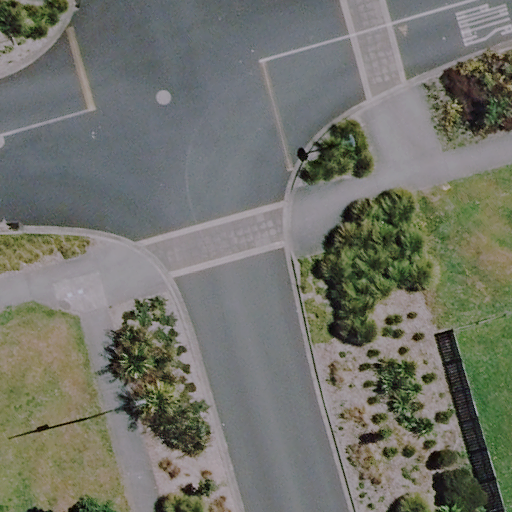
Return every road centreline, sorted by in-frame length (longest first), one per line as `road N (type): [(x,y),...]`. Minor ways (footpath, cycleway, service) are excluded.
road 1 (residential): [(174,87),(290,511)]
road 2 (residential): [(174,87),(470,0)]
road 3 (residential): [(0,136),(174,87)]
